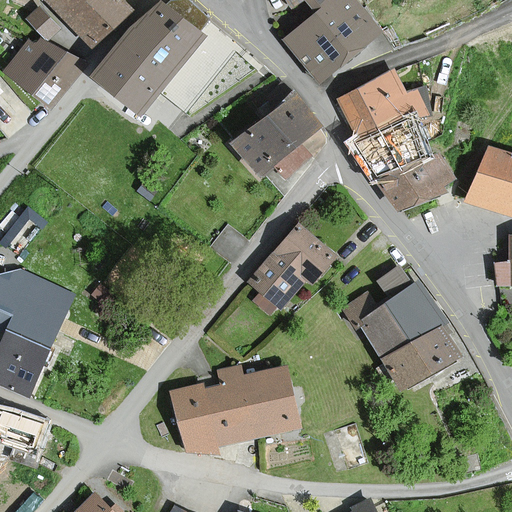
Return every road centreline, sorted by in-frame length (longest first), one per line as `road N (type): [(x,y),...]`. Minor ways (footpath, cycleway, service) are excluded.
road 1 (residential): [(107,438),(170,461),(293,487),(424,490),(511,472)]
road 2 (residential): [(107,438),(342,149)]
road 3 (tertiary): [(511,405),(470,322),(342,149)]
road 4 (residential): [(319,97),(511,14)]
road 5 (unclassified): [(150,0),(42,136)]
